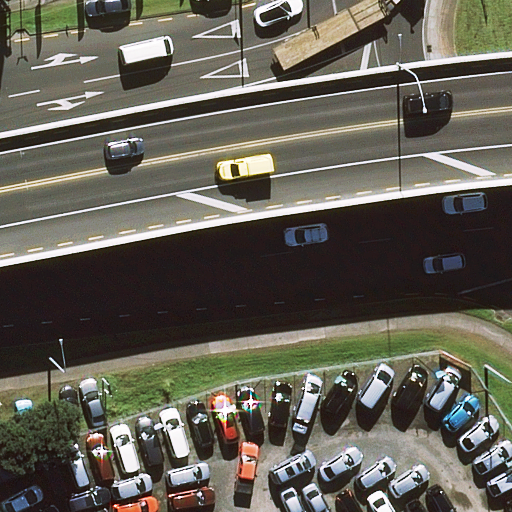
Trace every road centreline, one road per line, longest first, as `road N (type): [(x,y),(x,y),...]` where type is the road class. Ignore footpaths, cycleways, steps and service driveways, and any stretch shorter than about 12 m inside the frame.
road 1 (trunk): [(511,100),(375,114),(0,184)]
road 2 (secondary): [(511,221),(0,306)]
road 3 (secondary): [(0,97),(271,41),(356,0)]
road 4 (secondary): [(511,211),(481,202),(433,165),(399,115),(386,80),(389,0)]
